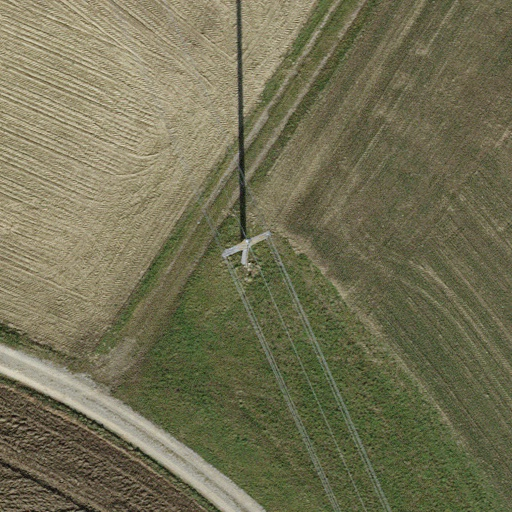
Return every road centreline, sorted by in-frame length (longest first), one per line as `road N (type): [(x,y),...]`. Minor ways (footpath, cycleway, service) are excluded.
road 1 (track): [(352,0),(85,398)]
road 2 (track): [(0,356),(197,465),(248,511)]
